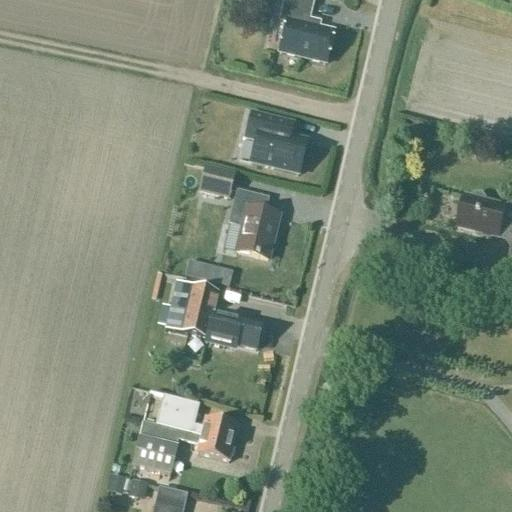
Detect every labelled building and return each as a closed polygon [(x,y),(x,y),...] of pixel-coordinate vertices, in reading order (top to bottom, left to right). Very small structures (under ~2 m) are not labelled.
[(278,56),(326,68),(335,33),(320,29),(321,24),(310,21),(314,2),(305,0),(284,0),(279,23),(286,25),(278,56)] [(248,166),(297,177),(305,144),(288,140),(292,126),(249,116),(243,142),(253,145),(248,166)] [(227,201),(233,178),(205,171),(199,195),(227,201)] [(267,263),(277,219),(258,214),(261,199),(236,193),(228,227),(242,230),(236,255),(267,263)] [(465,200),(459,222),(457,229),(498,239),(499,238),(511,240),(511,251),(508,266),(511,266),(511,212),(509,210),(485,205),(485,201),(483,198),(479,196),(476,196),(472,198),(470,201),(465,200)] [(219,295),(176,285),(165,332),(205,341),(204,346),(232,353),(234,348),(255,353),(261,329),(213,317),(219,295)] [(162,401),(155,428),(232,447),(237,429),(204,421),(202,430),(192,428),(197,409),(162,401)] [(143,424),(132,468),(169,477),(178,443),(198,448),(196,457),(228,465),(232,447),(181,435),(155,428),(143,424)] [(101,494),(139,503),(143,487),(105,478),(101,494)]
